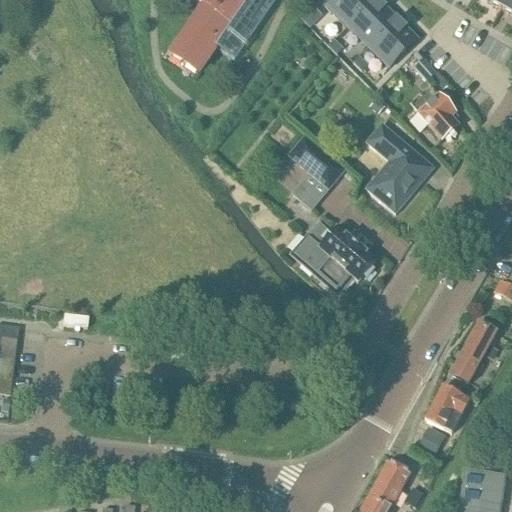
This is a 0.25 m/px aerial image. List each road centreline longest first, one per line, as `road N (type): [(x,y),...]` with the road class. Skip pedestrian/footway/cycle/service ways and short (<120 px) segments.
road 1 (residential): [(45,452),(60,353),(298,380),(352,363),(511,103)]
road 2 (tertiary): [(326,511),(511,197)]
road 3 (unclassified): [(290,511),(201,474),(45,452)]
